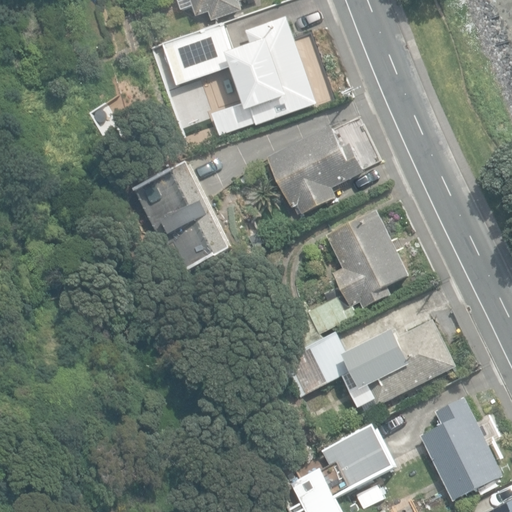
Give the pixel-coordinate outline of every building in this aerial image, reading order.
[(211,12),(214,21),(245,10),(242,1),(245,0),(179,0),(183,11),(195,6),(198,16),(211,12)] [(243,51),(268,120),(322,101),(292,19),(260,30),(264,44),(243,51)] [(167,45),(174,65),(213,52),(206,32),(167,45)] [(214,112),(222,135),(264,122),(256,99),(214,112)] [(301,206),(305,214),(340,198),(336,189),(369,174),(355,144),(347,147),(336,125),(271,156),(296,208),(301,206)] [(241,246),(198,162),(144,187),(167,241),(179,241),(192,269),(241,246)] [(283,315),(300,351),(325,339),(323,335),(361,317),(356,307),(364,303),(367,309),(377,304),(379,308),(386,305),(385,301),(396,295),(392,287),(415,277),(383,210),(331,234),(347,270),(338,274),(344,286),(329,293),(333,301),(312,311),(309,303),(283,315)] [(370,388),(380,407),(460,366),(437,320),(404,336),(400,330),(352,355),(341,333),(289,359),(308,396),(356,371),(366,390),(370,388)] [(425,436),(457,502),(508,477),(469,397),(441,411),(448,425),(425,436)] [(376,424),(326,450),(348,493),(362,486),(359,479),(395,461),(376,424)] [(354,511),(347,496),(334,470),(295,488),(306,511),(354,511)] [(511,511),(511,501),(490,511),(511,511)]
